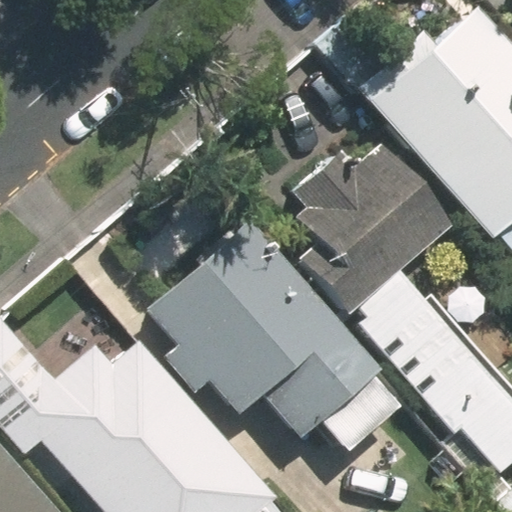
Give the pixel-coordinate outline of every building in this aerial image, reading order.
[(511,0),(494,0),(511,21),(511,0)] [(463,245),(473,237),(492,259),(511,241),(511,48),(499,33),(484,45),(448,3),(389,52),(379,40),(326,84),(463,245)] [(511,449),(511,415),(390,272),(431,238),(360,154),(337,173),(322,155),(259,208),(287,241),(270,256),(433,448),(444,438),(478,478),(511,449)] [(383,415),(225,228),(121,315),(150,349),(137,359),(173,401),(183,393),(210,425),(235,404),(274,450),(296,432),(323,465),(383,415)] [(253,511),(117,351),(88,375),(69,353),(30,386),(0,350),(0,460),(3,464),(22,448),(76,511),(253,511)] [(0,511),(32,511),(0,473),(0,511)]
